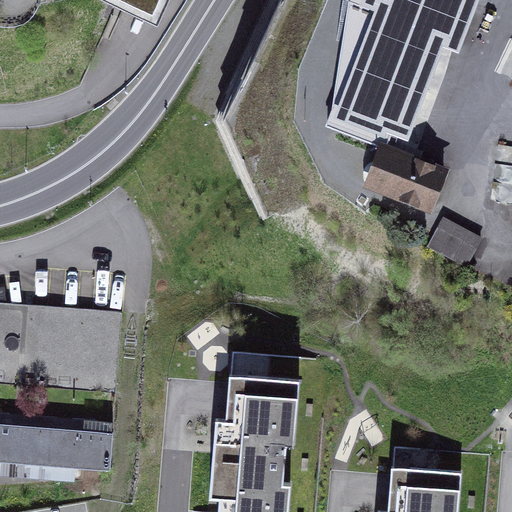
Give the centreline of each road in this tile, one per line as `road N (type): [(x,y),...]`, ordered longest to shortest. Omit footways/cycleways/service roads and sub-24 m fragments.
road 1 (primary): [(215,0),(144,111),(118,137),(65,176),(0,206)]
road 2 (residential): [(507,0),(470,82),(440,214)]
road 3 (unknown): [(0,247),(72,227),(148,176)]
road 4 (residential): [(172,511),(181,396),(215,399)]
